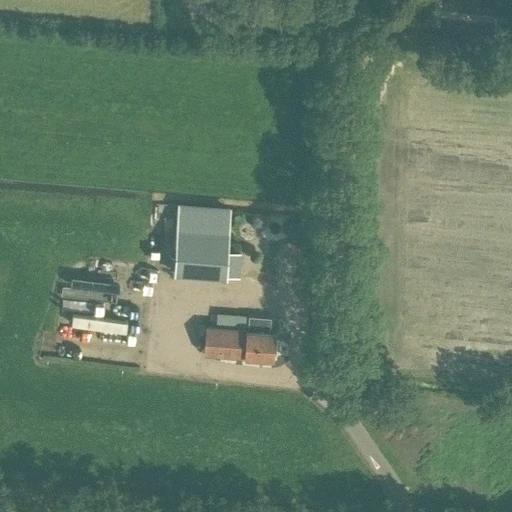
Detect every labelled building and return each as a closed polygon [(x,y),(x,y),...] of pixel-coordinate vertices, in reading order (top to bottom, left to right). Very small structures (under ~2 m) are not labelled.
[(143,243),(143,199),(133,199),(132,243),(143,243)] [(58,214),(108,215),(108,203),(59,202),(58,214)] [(178,207),(174,273),(238,277),(239,254),(226,254),(229,210),(178,207)] [(88,269),(106,269),(105,237),(55,239),(56,252),(88,251),(88,269)] [(66,322),(120,325),(121,316),(67,313),(66,322)] [(207,325),(205,351),(272,356),(274,330),(270,330),(271,316),(249,314),(248,328),(207,325)]
